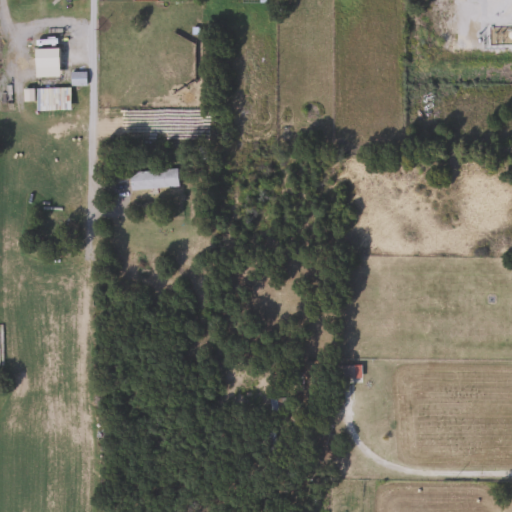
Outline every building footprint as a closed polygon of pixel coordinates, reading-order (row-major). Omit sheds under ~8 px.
[(56,77),(32,77),(32,48),(56,48),(56,77)] [(84,84),(70,84),(70,72),(84,72),(84,84)] [(34,88),(68,88),(68,110),(34,110),(34,88)] [(177,187),(128,190),(127,172),(176,169),(177,187)] [(318,404),(301,404),(301,362),(318,362),(318,404)] [(352,378),(337,378),(337,366),(352,366),(352,378)]
